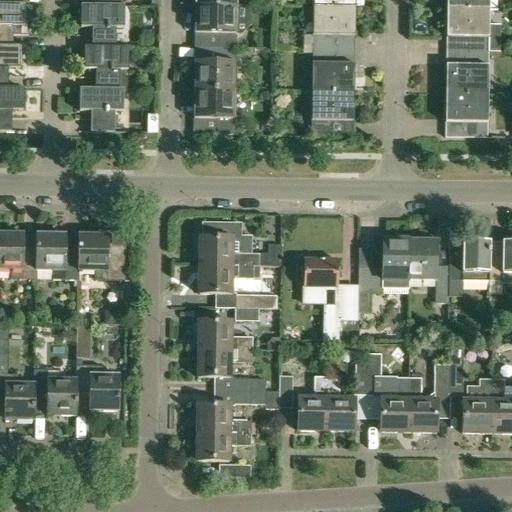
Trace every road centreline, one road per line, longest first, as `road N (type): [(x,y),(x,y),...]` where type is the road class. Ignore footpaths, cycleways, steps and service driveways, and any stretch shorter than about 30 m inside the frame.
road 1 (residential): [(147,511),(151,190)]
road 2 (residential): [(282,504),(511,489)]
road 3 (tertiary): [(399,194),(174,191)]
road 4 (residential): [(399,194),(400,0)]
road 5 (residential): [(174,191),(175,0)]
road 6 (residential): [(50,189),(50,0)]
road 7 (unknown): [(92,511),(84,478),(57,451),(33,441),(0,442)]
